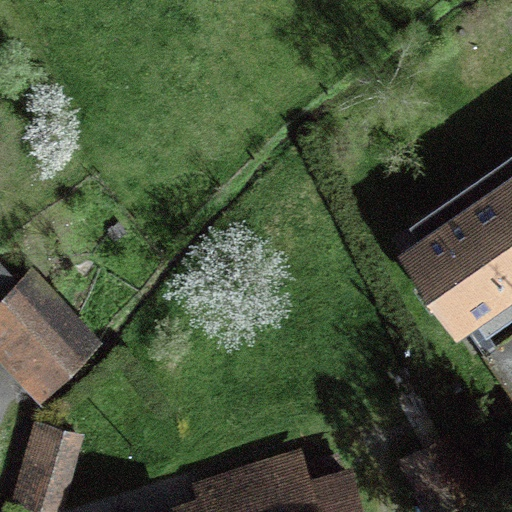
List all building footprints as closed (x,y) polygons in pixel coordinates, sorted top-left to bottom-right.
[(511,176),(400,253),(454,331),(511,290),(511,176)] [(0,328),(59,391),(104,349),(39,279),(0,314),(0,328)] [(67,511),(88,435),(41,422),(19,504),(49,511),(67,511)] [(457,431),(412,451),(437,506),(482,485),(457,431)] [(375,511),(356,459),(328,469),(318,442),(119,511),(375,511)]
